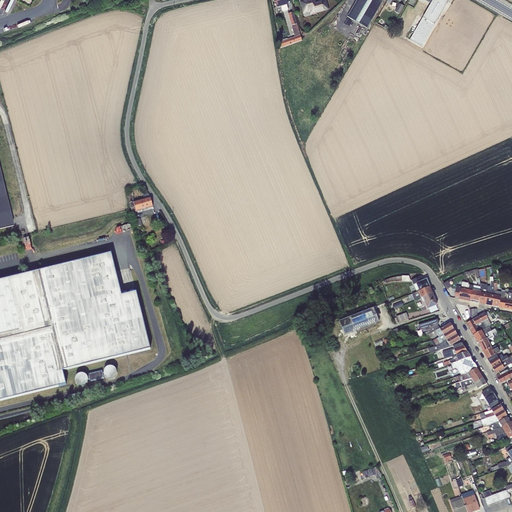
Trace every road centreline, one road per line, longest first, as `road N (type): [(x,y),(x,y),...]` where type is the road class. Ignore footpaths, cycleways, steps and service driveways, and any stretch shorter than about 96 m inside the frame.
road 1 (residential): [(511,413),(430,271),(416,262),(385,260),(247,313),(213,313),(126,136),(148,18),(157,6),(187,0)]
road 2 (track): [(345,385),(401,511)]
